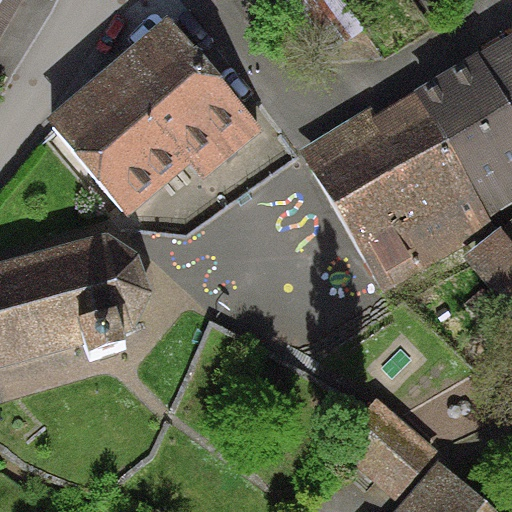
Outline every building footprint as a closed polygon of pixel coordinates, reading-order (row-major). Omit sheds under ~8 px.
[(0,0),(0,50),(25,0),(0,0)] [(167,23),(43,128),(125,224),(191,168),(207,186),(264,138),(167,23)] [(511,35),(312,157),(385,277),(511,199),(511,35)] [(511,222),(469,258),(511,310),(511,222)] [(106,238),(0,271),(0,377),(135,334),(154,305),(141,261),(106,238)] [(432,450),(376,405),(340,450),(395,495),(432,450)] [(484,511),(438,471),(402,511),(484,511)]
